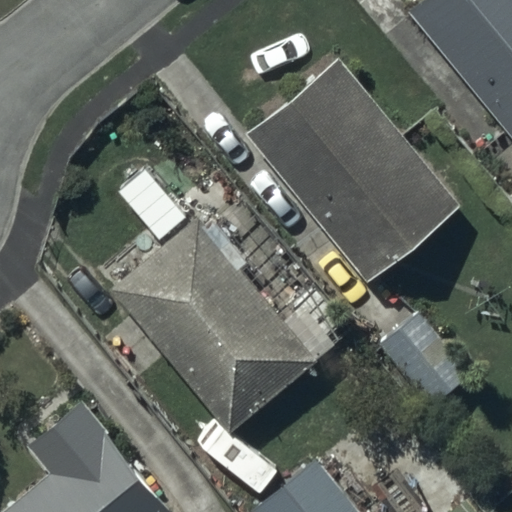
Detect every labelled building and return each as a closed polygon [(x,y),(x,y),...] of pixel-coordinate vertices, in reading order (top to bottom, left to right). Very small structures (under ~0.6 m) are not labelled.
[(511,0),(405,0),(511,133),(511,0)] [(336,44),(241,121),(363,272),(458,195),(336,44)] [(197,201),(113,275),(232,417),(319,340),(197,201)] [(384,329),(375,336),(427,398),(469,362),(417,301),(409,307),(399,295),(373,317),(384,329)] [(51,459),(0,499),(0,511),(166,511),(176,504),(83,385),(27,428),(51,459)] [(248,498),(259,511),(366,511),(313,446),(248,498)]
